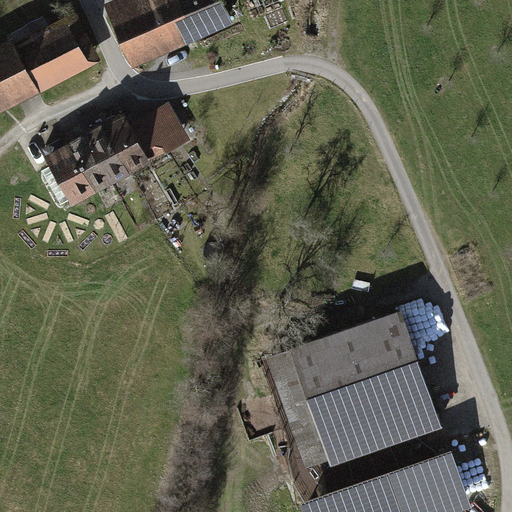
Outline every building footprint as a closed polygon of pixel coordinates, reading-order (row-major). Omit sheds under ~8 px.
[(140,0),(142,3),(112,17),(131,58),(229,14),(222,0),(140,0)] [(12,40),(0,46),(0,102),(86,58),(65,19),(15,45),(12,40)] [(167,107),(149,117),(165,146),(183,136),(167,107)] [(105,125),(127,166),(128,167),(148,157),(147,156),(131,127),(124,115),(117,119),(114,115),(107,119),(110,123),(105,125)] [(149,117),(131,127),(147,156),(165,146),(149,117)] [(84,130),(109,177),(127,166),(105,125),(100,128),(97,123),(84,130)] [(70,145),(93,185),(109,177),(84,130),(75,135),(78,140),(70,145)] [(93,185),(70,145),(65,148),(60,139),(44,147),(72,197),(93,185)] [(399,309),(293,346),(332,456),(333,459),(396,437),(392,427),(435,412),(399,309)] [(332,456),(293,346),(270,354),(308,464),(332,456)] [(450,456),(307,505),(309,511),(418,511),(464,496),(450,456)]
